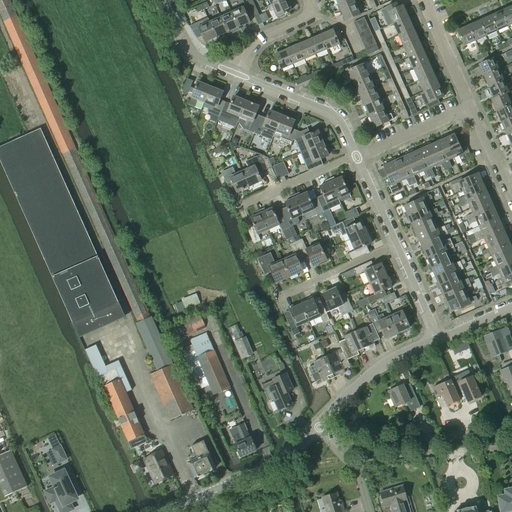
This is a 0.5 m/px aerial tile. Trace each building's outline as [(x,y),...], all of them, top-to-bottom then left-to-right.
[(0,0),(0,12),(20,58),(62,153),(93,221),(137,322),(135,324),(157,371),(150,374),(170,420),(192,410),(151,316),(149,317),(118,245),(74,146),(42,75),(9,0),(0,0)] [(286,0),(282,0),(271,5),(267,6),(269,12),(273,10),(277,19),(285,16),(285,14),(287,13),(286,12),(291,10),(286,0)] [(335,0),(340,10),(354,3),(352,0),(335,0)] [(345,21),(359,15),(354,3),(340,10),(345,21)] [(395,3),(380,10),(387,27),(393,24),(407,17),(402,6),(398,8),(396,3),(395,3)] [(511,25),(511,7),(511,6),(500,11),(507,27),(511,25)] [(242,7),(231,13),(237,27),(249,22),(242,7)] [(507,27),(500,11),(489,16),(496,32),(507,27)] [(231,13),(220,17),(226,32),(227,35),(235,31),(234,29),(237,27),(231,13)] [(496,32),(489,16),(478,21),(486,37),(496,32)] [(209,22),(208,22),(215,37),(226,32),(220,17),(209,22)] [(355,28),(366,23),(364,17),(352,22),(355,28)] [(407,17),(393,24),(398,35),(412,29),(407,17)] [(189,27),(191,30),(196,39),(197,38),(202,36),(204,42),(215,37),(208,22),(209,22),(207,19),(189,27)] [(486,37),(478,21),(467,26),(475,42),(486,37)] [(357,33),(369,28),(366,23),(355,28),(357,33)] [(475,42),(467,26),(456,31),(463,47),(475,42)] [(360,39),(371,34),(369,28),(357,33),(360,39)] [(412,29),(398,35),(403,47),(417,40),(412,29)] [(320,35),(326,49),(338,44),(332,30),(320,35)] [(362,44),(373,39),(371,34),(360,39),(362,44)] [(326,49),(320,35),(308,40),(315,54),(326,49)] [(365,50),(376,45),(373,39),(362,44),(365,50)] [(315,54),(308,40),(297,45),(303,59),(315,54)] [(417,40),(403,47),(408,58),(423,52),(417,40)] [(303,59),(297,45),(286,50),(292,64),(303,59)] [(376,45),(365,50),(367,55),(378,50),(376,45)] [(292,64),(286,50),(274,55),(281,69),(292,64)] [(423,52),(408,58),(413,70),(428,63),(423,52)] [(380,54),(375,56),(376,58),(381,70),(386,68),(381,56),(380,54)] [(352,56),(339,62),(341,66),(354,61),(352,56)] [(494,59),(479,65),(484,77),(495,72),(499,70),(494,59)] [(339,62),(328,67),(330,71),(337,68),(341,66),(339,62)] [(428,63),(413,70),(418,81),(433,74),(432,72),(431,71),(428,63)] [(353,83),(368,76),(363,64),(355,67),(354,65),(344,69),(348,79),(351,78),(353,83)] [(495,72),(484,77),(489,88),(504,82),(499,70),(495,72)] [(433,74),(418,81),(423,92),(438,86),(433,74)] [(358,94),(373,87),(368,76),(353,83),(358,94)] [(307,81),(305,77),(294,81),(296,86),(307,81)] [(188,93),(193,81),(187,79),(182,91),(188,93)] [(197,82),(188,105),(194,107),(197,100),(204,102),(204,101),(210,87),(197,82)] [(504,82),(489,88),(494,99),(494,100),(506,94),(509,93),(504,82)] [(423,92),(420,94),(427,110),(440,104),(438,100),(443,97),(438,86),(423,92)] [(204,101),(204,102),(211,105),(208,112),(218,117),(220,111),(224,102),(219,100),(222,92),(210,87),(204,101)] [(363,105),(378,98),(373,87),(358,94),(363,105)] [(396,90),(392,92),(397,104),(401,102),(396,90)] [(494,99),(491,100),(496,112),(511,105),(506,94),(494,100),(494,99)] [(218,117),(217,120),(235,128),(237,122),(239,117),(245,102),(233,97),(230,104),(224,102),(220,111),(218,117)] [(368,117),(383,110),(378,98),(363,105),(368,117)] [(239,117),(237,122),(243,129),(244,127),(254,131),(260,116),(255,114),(258,107),(245,102),(239,117)] [(406,113),(401,102),(397,104),(402,115),(406,113)] [(511,108),(511,105),(496,112),(501,123),(508,120),(511,118),(511,108)] [(383,110),(368,117),(374,128),(392,120),(390,114),(386,116),(383,110)] [(255,131),(254,133),(254,134),(259,136),(272,140),(273,137),(275,131),(281,116),(269,111),(266,119),(260,116),(254,131),(255,131)] [(275,131),(273,137),(280,140),(279,141),(290,146),(292,140),(296,131),(290,129),(293,121),(281,116),(275,131)] [(511,118),(508,120),(501,123),(506,134),(511,131),(511,118)] [(40,129),(0,146),(0,162),(72,324),(79,338),(124,318),(118,303),(40,129)] [(296,131),(292,140),(295,141),(300,153),(307,150),(322,144),(317,132),(310,135),(307,129),(299,133),(296,131)] [(447,135),(443,136),(453,159),(458,156),(462,163),(465,162),(453,135),(448,137),(447,135)] [(441,140),(435,143),(444,162),(447,170),(452,168),(449,161),(453,159),(443,136),(440,138),(441,140)] [(429,142),(426,144),(432,158),(435,166),(441,164),(444,171),(447,170),(444,162),(435,143),(432,145),(431,145),(429,142)] [(307,150),(300,153),(308,171),(320,166),(317,160),(320,159),(327,156),(322,144),(307,150)] [(423,148),(417,151),(429,178),(432,177),(434,175),(433,173),(431,168),(435,166),(432,158),(426,144),(422,146),(423,148)] [(412,150),(408,152),(418,174),(423,172),(426,179),(429,178),(417,151),(413,153),(412,150)] [(406,156),(400,159),(412,185),(416,183),(413,176),(418,174),(408,152),(404,154),(406,156)] [(248,169),(241,172),(248,187),(260,181),(257,174),(263,172),(256,156),(245,162),(248,169)] [(394,158),(390,160),(400,182),(405,180),(408,187),(412,185),(400,159),(395,161),(394,158)] [(387,175),(381,178),(386,187),(388,186),(391,194),(394,192),(398,191),(396,184),(400,182),(390,160),(387,161),(388,164),(383,166),(387,175)] [(283,162),(272,167),(278,180),(289,175),(283,162)] [(232,167),(221,172),(226,185),(232,182),(233,185),(236,192),(248,187),(241,172),(235,175),(232,167)] [(466,176),(450,183),(451,186),(453,190),(460,186),(462,191),(485,182),(483,178),(480,179),(478,174),(477,174),(476,172),(475,171),(466,176)] [(328,180),(337,199),(348,194),(341,178),(334,180),(333,177),(328,180)] [(337,199),(328,180),(324,181),(325,184),(319,187),(323,195),(316,198),(322,213),(329,210),(340,205),(337,199)] [(465,196),(457,199),(459,204),(486,192),(483,187),(486,185),(485,182),(462,191),(465,196)] [(322,213),(316,198),(310,201),(307,192),(299,196),(298,193),(293,195),(302,214),(305,220),(316,215),(322,213)] [(486,192),(459,204),(461,207),(468,204),(470,209),(492,199),(491,196),(488,197),(486,192)] [(302,214),(293,195),(289,197),(291,200),(284,203),(287,211),(282,213),(289,228),(298,224),(299,221),(297,217),(302,214)] [(405,212),(403,213),(405,217),(426,208),(424,202),(431,199),(429,195),(403,207),(405,212)] [(473,214),(465,217),(467,221),(493,209),(491,204),(494,203),(492,199),(470,209),(473,214)] [(289,228),(282,213),(281,210),(274,213),(272,208),(265,211),(264,208),(259,210),(268,230),(279,225),(282,231),(289,228)] [(355,208),(344,213),(347,220),(350,219),(353,217),(358,215),(355,208)] [(426,208),(405,217),(406,221),(409,219),(411,225),(432,215),(438,213),(436,209),(432,211),(428,212),(426,208)] [(493,209),(467,221),(469,225),(476,221),(478,227),(500,217),(498,213),(496,214),(493,209)] [(268,230),(259,210),(255,212),(256,215),(249,218),(253,226),(247,229),(253,243),(260,240),(257,235),(268,230)] [(413,229),(411,231),(412,234),(432,226),(434,225),(432,220),(439,216),(438,213),(432,215),(411,225),(413,229)] [(335,225),(330,228),(332,233),(339,230),(342,236),(347,234),(349,240),(368,232),(369,231),(367,227),(366,227),(364,228),(361,221),(356,224),(353,217),(350,219),(347,220),(335,225)] [(480,232),(473,235),(475,238),(501,227),(499,221),(502,220),(500,217),(478,227),(480,232)] [(327,222),(319,225),(322,231),(329,228),(327,222)] [(432,226),(412,234),(414,238),(416,237),(419,242),(432,237),(446,230),(450,228),(448,225),(444,227),(437,230),(434,225),(432,226)] [(501,227),(475,238),(476,242),(484,239),(486,244),(508,234),(506,230),(503,232),(501,227)] [(421,247),(419,248),(420,252),(432,247),(442,242),(440,237),(447,234),(446,230),(432,237),(419,242),(421,247)] [(354,251),(348,254),(351,258),(351,260),(365,254),(369,252),(366,246),(371,244),(368,237),(370,236),(371,236),(369,231),(368,232),(349,240),(354,251)] [(488,249),(481,252),(483,256),(509,244),(507,239),(510,238),(508,234),(486,244),(488,249)] [(326,260),(319,244),(306,250),(301,239),(295,242),(302,257),(307,254),(312,266),(326,260)] [(432,247),(420,252),(422,256),(424,255),(427,260),(432,258),(432,257),(444,252),(453,248),(452,244),(450,239),(442,242),(432,247)] [(302,271),(296,259),(302,257),(295,242),(289,245),(294,255),(281,261),(284,268),(288,277),(302,271)] [(509,244),(483,256),(484,260),(491,256),(494,261),(511,253),(511,248),(511,249),(509,244)] [(429,264),(426,265),(428,270),(432,268),(450,260),(448,255),(455,251),(453,248),(444,252),(432,257),(432,258),(427,260),(429,264)] [(284,268),(281,261),(275,264),(270,253),(257,259),(264,276),(271,273),(276,283),(288,277),(284,268)] [(496,266),(489,270),(491,273),(511,263),(511,253),(494,261),(496,266)] [(432,268),(428,270),(430,273),(431,272),(432,272),(435,277),(461,266),(460,262),(452,265),(450,260),(432,268)] [(367,263),(353,269),(356,275),(364,271),(369,283),(386,276),(385,273),(386,273),(383,267),(382,267),(380,264),(373,267),(370,268),(367,263)] [(511,263),(491,273),(492,277),(499,274),(502,279),(511,274),(511,263)] [(437,283),(435,284),(436,287),(458,277),(456,273),(463,269),(461,266),(435,277),(437,283)] [(504,284),(497,287),(498,291),(505,288),(506,288),(511,285),(511,274),(502,279),(504,284)] [(366,298),(357,302),(360,308),(369,304),(381,298),(383,298),(381,292),(384,291),(391,287),(390,284),(391,284),(388,278),(387,278),(386,276),(369,283),(374,294),(366,298)] [(458,277),(436,287),(438,291),(440,290),(443,295),(469,283),(467,279),(460,282),(458,277)] [(445,300),(443,301),(444,305),(466,295),(464,290),(471,287),(469,283),(443,295),(445,300)] [(495,293),(491,284),(486,286),(490,295),(495,293)] [(341,316),(352,311),(344,293),(338,295),(335,288),(322,294),(329,311),(338,307),(341,316)] [(383,298),(381,298),(384,305),(396,299),(393,293),(386,296),(383,298)] [(466,295),(444,305),(446,308),(448,307),(451,313),(470,304),(477,301),(475,297),(468,300),(466,295)] [(307,299),(300,302),(300,304),(308,322),(320,317),(323,323),(329,320),(319,297),(313,300),(312,297),(306,299),(307,299)] [(289,313),(284,315),(293,336),(299,333),(296,327),(308,322),(300,304),(294,307),(292,305),(287,307),(289,311),(289,313)] [(375,309),(367,313),(369,316),(372,324),(377,334),(381,332),(384,339),(397,333),(391,318),(390,317),(384,319),(382,314),(378,316),(375,309)] [(402,311),(390,317),(391,318),(397,333),(400,332),(400,333),(406,331),(406,329),(409,328),(402,311)] [(179,339),(205,328),(198,313),(173,324),(179,339)] [(372,324),(354,331),(360,344),(364,353),(372,349),(370,346),(374,344),(380,341),(377,334),(372,324)] [(240,333),(236,325),(228,328),(231,337),(234,335),(236,341),(233,342),(241,359),(253,354),(245,337),(243,338),(241,332),(240,333)] [(492,357),(507,351),(499,330),(484,336),(492,357)] [(344,340),(338,342),(343,352),(346,360),(347,360),(353,357),(352,355),(355,354),(356,356),(364,353),(360,344),(354,331),(343,336),(344,340)] [(469,349),(466,341),(452,348),(455,355),(469,349)] [(230,389),(213,350),(196,357),(212,395),(230,389)] [(336,352),(324,357),(333,378),(345,373),(344,370),(350,367),(347,360),(346,360),(343,352),(337,355),(336,352)] [(314,365),(308,368),(314,382),(321,379),(322,383),(333,378),(324,357),(312,362),(314,365)] [(511,366),(506,369),(499,371),(504,383),(507,382),(511,395),(511,366)] [(114,370),(100,376),(104,386),(103,386),(128,442),(131,449),(146,442),(145,440),(143,435),(119,379),(117,376),(114,370)] [(481,397),(472,377),(470,378),(468,373),(460,376),(459,375),(449,380),(450,381),(457,396),(464,393),(468,403),(481,397)] [(286,392),(292,390),(286,374),(272,380),(273,381),(261,386),(268,401),(273,400),(277,411),(292,404),(286,392)] [(459,401),(457,396),(450,381),(432,389),(436,398),(442,396),(447,406),(459,401)] [(410,411),(419,407),(409,384),(403,387),(402,385),(388,391),(395,407),(406,402),(410,411)] [(242,429),(230,434),(234,444),(240,457),(256,450),(250,438),(249,438),(245,431),(247,430),(244,424),(244,423),(240,425),(242,429)] [(193,460),(188,463),(192,472),(193,472),(194,477),(204,472),(205,472),(215,468),(203,440),(190,446),(192,450),(190,451),(189,451),(193,460)] [(65,459),(60,446),(52,449),(58,462),(65,459)] [(28,487),(22,472),(12,450),(0,455),(0,483),(6,497),(28,487)] [(143,459),(149,472),(155,484),(173,475),(161,450),(143,459)] [(69,481),(67,478),(66,478),(62,471),(50,477),(55,487),(45,492),(51,504),(55,502),(59,511),(68,511),(74,510),(69,501),(75,498),(72,491),(73,490),(71,486),(69,487),(66,482),(69,481)] [(392,511),(407,511),(404,501),(406,500),(402,486),(380,493),(384,507),(390,505),(392,511)] [(511,511),(511,489),(506,491),(507,495),(500,496),(501,498),(499,498),(502,511),(508,510),(508,511),(511,511)] [(336,494),(322,498),(325,511),(344,511),(342,504),(341,503),(341,501),(339,502),(336,494)]
